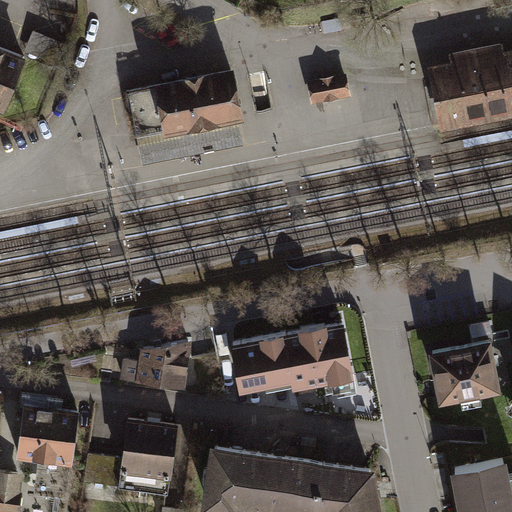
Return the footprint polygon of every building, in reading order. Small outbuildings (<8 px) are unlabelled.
[(26,56),(0,45),(0,105),(5,108),(26,56)] [(511,59),(436,75),(444,115),(511,101),(511,59)] [(232,70),(127,90),(136,135),(241,115),(232,70)] [(345,75),(310,81),(314,100),(349,93),(345,75)] [(352,382),(340,312),(234,330),(242,380),(289,372),(290,380),(326,374),(328,386),(352,382)] [(111,373),(182,385),(190,336),(134,340),(131,359),(113,356),(111,373)] [(490,337),(433,348),(442,396),(499,385),(490,337)] [(45,399),(20,396),(13,450),(45,454),(41,489),(60,491),(64,457),(68,458),(74,403),(55,400),(56,392),(46,391),(45,399)] [(174,417),(125,410),(119,453),(85,449),(81,478),(164,489),(174,417)] [(232,498),(313,511),(323,450),(212,432),(202,497),(232,502),(232,498)] [(323,450),(313,511),(314,511),(380,511),(371,459),(323,450)] [(511,511),(511,493),(505,457),(456,467),(464,511),(511,511)] [(13,470),(0,468),(0,503),(13,505),(15,493),(10,492),(13,470)]
